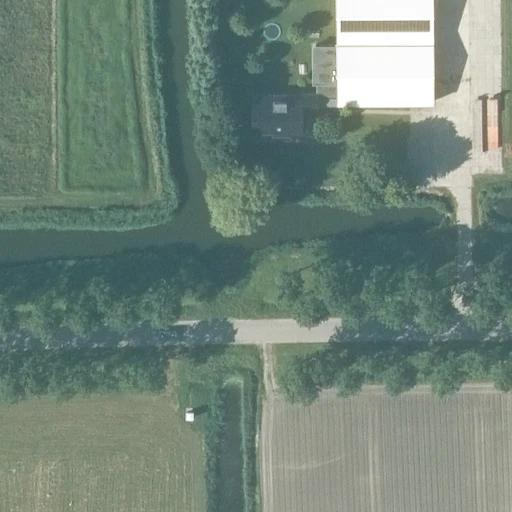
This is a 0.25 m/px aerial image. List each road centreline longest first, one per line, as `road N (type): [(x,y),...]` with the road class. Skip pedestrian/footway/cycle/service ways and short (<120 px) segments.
road 1 (residential): [(511,335),(0,346)]
road 2 (unknown): [(462,196),(450,0)]
